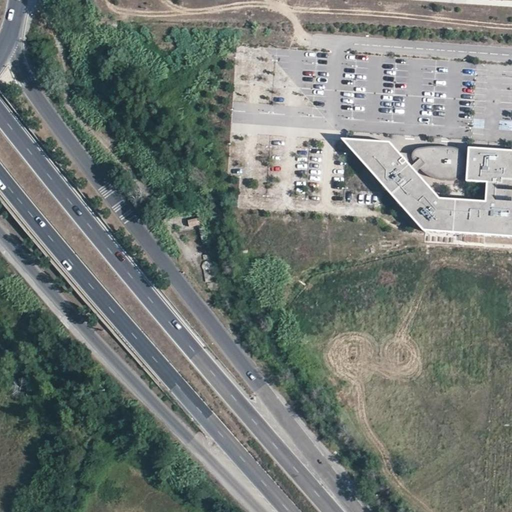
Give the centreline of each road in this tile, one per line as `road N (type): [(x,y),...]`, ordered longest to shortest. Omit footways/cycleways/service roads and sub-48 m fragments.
road 1 (secondary): [(356,511),(33,95),(9,39)]
road 2 (trunk): [(337,511),(0,112)]
road 3 (trunk): [(0,172),(293,511)]
road 4 (secondary): [(0,230),(263,511)]
road 5 (track): [(33,0),(53,22),(70,100),(195,256)]
